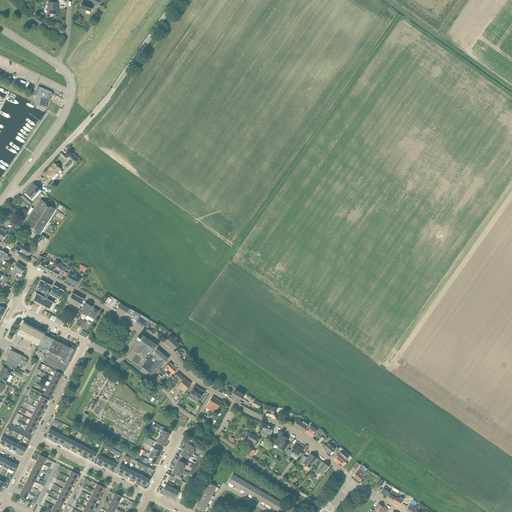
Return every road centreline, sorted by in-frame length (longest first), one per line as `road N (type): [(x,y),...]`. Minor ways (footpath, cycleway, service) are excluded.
road 1 (tertiary): [(351,482),(309,441),(197,383),(159,342),(34,269)]
road 2 (unclassified): [(4,197),(78,131),(176,0)]
road 3 (residential): [(296,490),(174,406),(122,359),(85,341)]
road 4 (unclassified): [(4,197),(68,102),(70,76),(58,63)]
